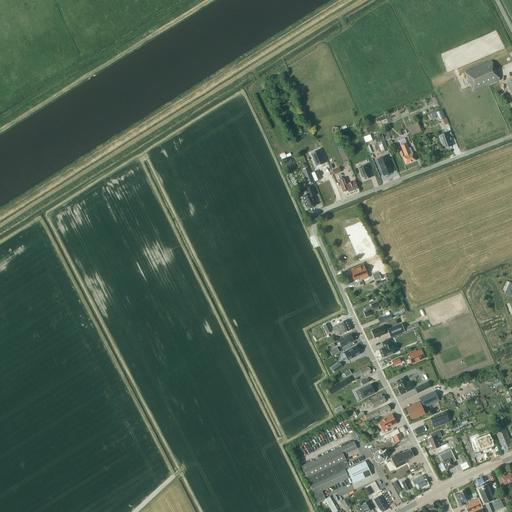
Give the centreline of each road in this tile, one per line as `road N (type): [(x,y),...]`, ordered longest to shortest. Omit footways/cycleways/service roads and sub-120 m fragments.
road 1 (unclassified): [(438,490),(312,220),(511,136)]
road 2 (track): [(0,220),(358,0)]
road 3 (track): [(0,123),(199,0)]
